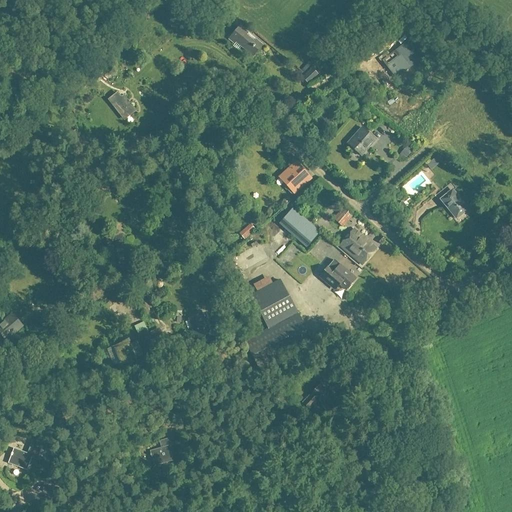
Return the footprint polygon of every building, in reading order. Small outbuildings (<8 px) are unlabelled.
[(248,33),(239,26),(228,39),(235,44),(236,42),(253,56),(262,45),(255,39),(253,41),(246,36),(248,33)] [(387,65),(395,77),(408,67),(403,60),(416,51),(409,41),(396,51),(399,56),(387,65)] [(312,68),(302,77),(308,84),(318,74),(312,68)] [(108,99),(124,120),(136,111),(124,95),(121,97),(117,92),(108,99)] [(361,128),(347,144),(360,156),(375,140),(361,128)] [(83,146),(74,133),(69,136),(78,150),(83,146)] [(407,146),(401,153),(406,157),(413,150),(407,146)] [(438,164),(442,160),(438,155),(434,158),(438,164)] [(295,164),(281,176),(291,187),(287,190),(291,194),(303,184),(299,180),(304,175),(295,164)] [(409,191),(416,201),(421,197),(414,188),(409,191)] [(456,218),(466,209),(451,191),(441,200),(456,218)] [(248,198),(245,195),(233,206),(236,209),(248,198)] [(398,205),(402,210),(406,206),(402,201),(398,205)] [(343,228),(353,216),(344,208),(333,220),(343,228)] [(291,209),(278,224),(306,248),(319,233),(291,209)] [(250,224),(239,234),(245,240),(256,230),(250,224)] [(362,265),(376,249),(353,229),(339,245),(362,265)] [(118,264),(122,264),(120,235),(107,236),(108,253),(117,253),(118,264)] [(380,244),(385,239),(380,235),(376,240),(380,244)] [(293,273),(305,260),(300,255),(288,268),(293,273)] [(253,278),(275,267),(270,257),(262,261),(264,266),(251,273),(253,278)] [(319,277),(331,287),(335,281),(345,290),(355,278),(340,265),(339,266),(333,261),(327,268),(326,268),(319,277)] [(237,292),(230,279),(224,282),(226,285),(224,286),(229,296),(237,292)] [(268,330),(245,342),(260,370),(312,342),(279,280),(250,296),(268,330)] [(212,331),(205,312),(188,318),(194,337),(212,331)] [(12,313),(0,323),(0,335),(6,342),(24,326),(12,313)] [(128,341),(115,346),(122,365),(135,360),(133,356),(138,355),(135,345),(130,347),(128,341)] [(339,401),(324,388),(320,384),(302,402),(307,407),(310,410),(317,402),(328,413),(339,401)] [(161,448),(150,451),(154,466),(172,461),(168,446),(174,445),(172,438),(159,441),(161,448)] [(27,454),(14,449),(8,463),(26,470),(32,456),(37,457),(42,444),(32,440),(27,454)]
